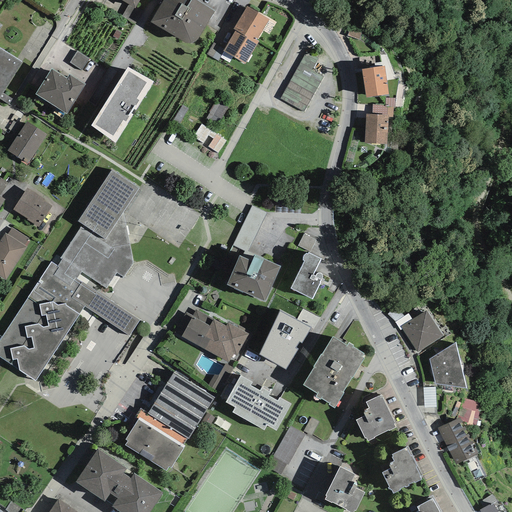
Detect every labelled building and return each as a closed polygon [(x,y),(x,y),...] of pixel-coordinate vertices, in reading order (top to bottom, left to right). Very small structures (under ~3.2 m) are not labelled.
[(139,0),(121,0),(129,5),(135,8),(139,0)] [(197,40),(215,11),(197,0),(163,0),(150,22),(186,43),(188,43),(189,43),(192,43),(194,42),(196,42),(197,40)] [(142,13),(135,8),(129,5),(122,16),(135,25),(142,13)] [(257,41),(269,20),(247,7),(234,29),(235,31),(246,37),(247,35),(257,41)] [(224,48),(222,51),(223,51),(245,64),(259,42),(257,41),(247,35),(246,37),(235,31),(224,48)] [(224,48),(213,43),(207,54),(218,60),(223,51),(222,51),(224,48)] [(0,48),(0,97),(3,93),(22,62),(0,48)] [(69,63),(81,70),(89,58),(77,51),(69,63)] [(309,54),(304,55),(280,99),(303,112),(323,77),(312,70),(318,58),(309,54)] [(374,56),(358,58),(359,65),(375,63),(374,56)] [(384,66),(362,69),(366,98),(388,94),(384,66)] [(154,82),(128,67),(91,126),(115,143),(154,82)] [(52,68),(35,94),(66,114),(85,84),(69,75),(66,78),(52,68)] [(27,107),(3,93),(0,97),(0,98),(24,113),(27,107)] [(393,107),(395,107),(395,98),(385,98),(385,105),(384,107),(393,107)] [(218,125),(228,106),(217,100),(206,119),(218,125)] [(179,124),(188,109),(182,105),(173,120),(179,124)] [(388,115),(388,117),(393,118),(393,107),(384,107),(385,105),(372,105),(372,115),(388,115)] [(372,115),(366,114),(364,143),(387,144),(388,117),(388,115),(372,115)] [(47,135),(26,121),(23,127),(18,135),(7,151),(27,164),(47,135)] [(23,127),(14,121),(8,129),(18,135),(23,127)] [(193,137),(203,143),(208,136),(212,130),(201,124),(193,137)] [(216,134),(212,130),(208,136),(213,139),(216,134)] [(218,153),(226,141),(216,134),(213,139),(208,147),(218,153)] [(51,262),(0,339),(0,357),(35,381),(84,306),(129,336),(140,320),(102,295),(116,273),(124,277),(133,263),(123,212),(139,188),(112,170),(77,222),(84,225),(82,228),(80,227),(55,265),(51,262)] [(0,195),(8,183),(0,177),(0,195)] [(44,199),(27,188),(13,210),(38,227),(52,206),(43,200),(44,199)] [(7,235),(24,245),(28,239),(12,228),(7,235)] [(5,233),(0,240),(0,276),(5,280),(27,247),(24,245),(7,235),(5,233)] [(310,252),(316,241),(304,234),(298,246),(310,252)] [(291,289),(312,300),(320,284),(321,285),(324,279),(322,278),(322,277),(322,275),(322,274),(321,273),(320,273),(319,273),(317,273),(316,274),(315,275),(315,276),(313,275),(321,259),(308,253),(308,254),(306,254),(305,254),(304,255),(303,256),(303,258),(303,259),(303,260),(304,261),(291,289)] [(264,302),(281,266),(255,254),(252,261),(239,256),(227,285),(264,302)] [(387,314),(395,322),(404,316),(394,308),(387,314)] [(210,326),(214,319),(196,310),(193,316),(210,326)] [(302,343),(311,329),(280,311),(259,354),(286,369),(298,350),(296,349),(299,342),(302,343)] [(412,320),(401,327),(403,330),(417,353),(443,336),(426,311),(412,320)] [(236,356),(249,334),(244,331),(246,329),(238,325),(237,325),(228,321),(225,326),(214,319),(210,326),(193,316),(186,312),(180,322),(187,327),(181,337),(228,363),(233,354),(236,356)] [(401,327),(412,320),(408,314),(404,316),(395,322),(400,331),(403,330),(401,327)] [(314,368),(303,385),(318,394),(316,397),(320,399),(320,398),(330,404),(329,405),(334,408),(343,393),(342,393),(351,378),(352,378),(364,358),(362,357),(364,354),(352,347),(353,346),(349,343),(347,346),(332,337),(322,355),(321,354),(313,367),(314,368)] [(435,384),(466,389),(462,371),(463,369),(463,368),(463,365),(463,364),(462,362),(460,360),(459,359),(455,342),(429,359),(435,384)] [(226,380),(234,368),(225,363),(218,375),(226,380)] [(127,441),(125,445),(166,471),(169,467),(171,469),(185,446),(183,445),(187,439),(188,439),(215,398),(174,372),(147,413),(140,408),(135,417),(138,420),(125,440),(127,441)] [(220,392),(226,380),(218,375),(215,375),(208,385),(220,392)] [(240,376),(225,403),(235,408),(232,412),(264,430),(266,426),(276,431),(291,404),(279,398),(277,401),(268,396),(270,392),(261,388),(260,391),(250,386),(252,382),(240,376)] [(423,388),(424,408),(436,407),(435,387),(423,388)] [(366,438),(368,441),(374,438),(388,431),(389,432),(396,428),(394,425),(396,424),(381,394),(365,402),(368,408),(365,410),(366,412),(363,413),(364,416),(356,420),(365,439),(366,438)] [(462,398),(456,419),(460,417),(462,422),(476,425),(482,403),(462,398)] [(461,403),(457,401),(451,416),(455,417),(461,403)] [(456,419),(437,428),(456,465),(479,454),(462,422),(460,417),(456,419)] [(306,435),(290,426),(273,456),(287,464),(288,465),(306,435)] [(391,490),(393,494),(400,490),(399,489),(405,487),(405,488),(408,486),(408,485),(414,482),(414,483),(421,480),(419,477),(422,475),(408,447),(406,448),(407,448),(393,455),(393,457),(392,458),(394,462),(390,464),(390,465),(389,466),(390,469),(382,473),(389,487),(388,488),(388,489),(390,489),(390,490),(391,490)] [(127,469),(97,449),(75,482),(104,501),(109,493),(118,499),(112,507),(119,511),(149,511),(162,493),(134,474),(131,479),(123,474),(127,469)] [(280,475),(287,464),(273,456),(267,467),(280,475)] [(327,496),(325,500),(331,503),(332,502),(347,510),(346,510),(349,511),(353,511),(354,510),(355,511),(364,493),(355,488),(357,484),(355,483),(359,476),(340,467),(325,496),(327,496)] [(285,496),(292,500),(295,494),(288,490),(285,496)] [(480,501),(484,508),(493,503),(496,501),(491,494),(480,501)] [(440,511),(432,496),(426,499),(428,501),(416,507),(419,511),(417,511),(440,511)] [(75,511),(56,499),(47,511),(75,511)] [(8,511),(25,511),(11,502),(5,510),(8,511)] [(484,508),(480,510),(480,511),(497,511),(493,503),(484,508)]
